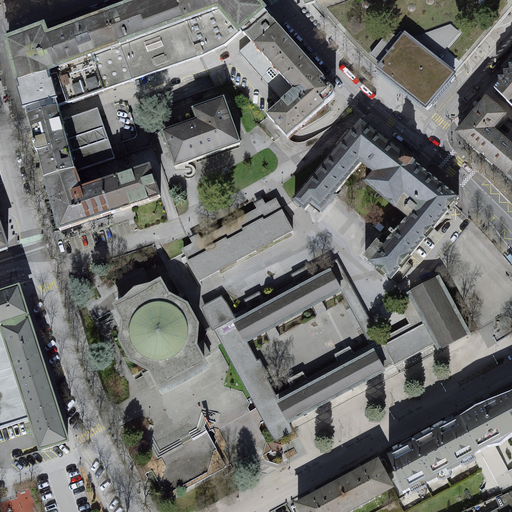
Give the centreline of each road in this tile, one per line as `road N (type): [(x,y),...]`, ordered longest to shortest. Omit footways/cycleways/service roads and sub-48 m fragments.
road 1 (residential): [(511,364),(236,511)]
road 2 (residential): [(131,511),(41,274)]
road 3 (residential): [(41,274),(183,226)]
road 4 (residential): [(280,0),(380,107)]
road 5 (residential): [(33,242),(0,104)]
road 6 (residential): [(432,141),(432,131),(511,41)]
road 7 (residential): [(511,229),(432,141)]
